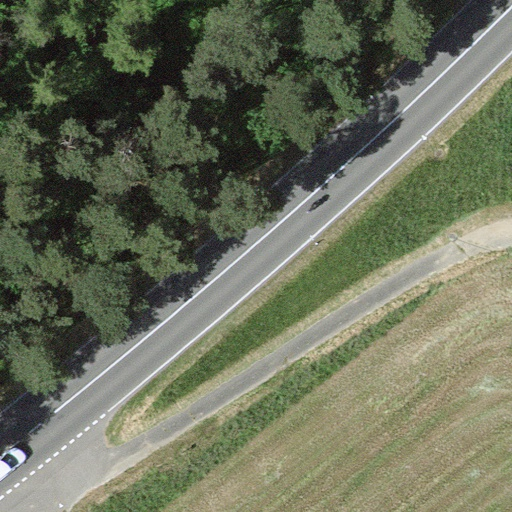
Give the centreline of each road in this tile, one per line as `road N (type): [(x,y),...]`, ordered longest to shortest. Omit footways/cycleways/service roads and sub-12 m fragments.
road 1 (secondary): [(0,456),(425,93),(511,5)]
road 2 (track): [(511,238),(464,249),(417,273),(101,471),(59,481),(5,452)]
